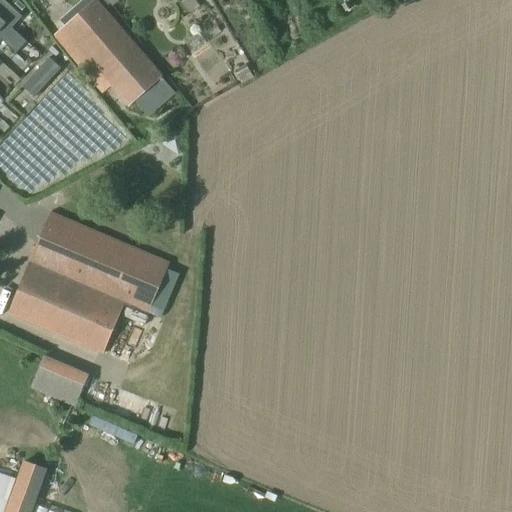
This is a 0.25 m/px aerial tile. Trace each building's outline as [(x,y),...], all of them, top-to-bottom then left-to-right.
[(4,0),(0,0),(0,17),(12,28),(22,16),(4,0)] [(52,36),(118,113),(135,99),(149,116),(177,92),(98,0),(92,0),(64,25),(52,36)] [(0,17),(0,39),(1,40),(16,53),(27,42),(12,28),(0,17)] [(36,93),(60,68),(49,57),(25,84),(36,93)] [(150,310),(169,264),(50,212),(30,259),(150,310)] [(123,305),(28,264),(9,313),(103,353),(123,305)] [(26,386),(72,406),(85,375),(40,355),(26,386)] [(109,410),(117,391),(97,383),(90,402),(109,410)] [(31,511),(47,469),(23,460),(4,511),(31,511)]
